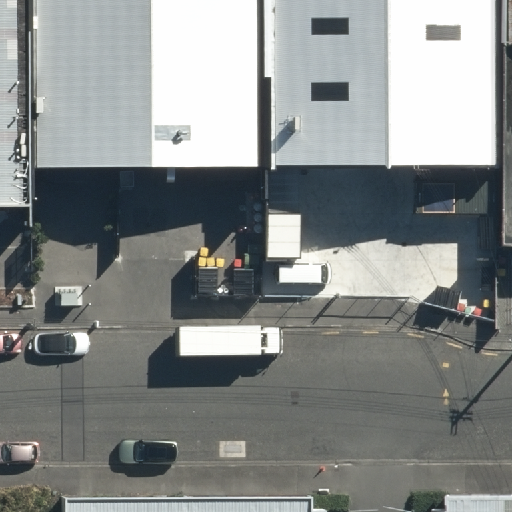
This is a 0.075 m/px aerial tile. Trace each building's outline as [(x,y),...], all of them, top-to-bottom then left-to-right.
[(0,0),(0,207),(24,208),(23,0),(0,0)] [(253,0),(37,0),(38,172),(254,171),(253,0)] [(267,0),(269,171),(497,172),(497,72),(497,0),(267,0)] [(511,0),(497,0),(497,72),(511,72),(511,0)] [(511,72),(497,72),(497,172),(497,271),(511,270),(511,72)] [(511,511),(511,502),(430,503),(429,511),(511,511)]
